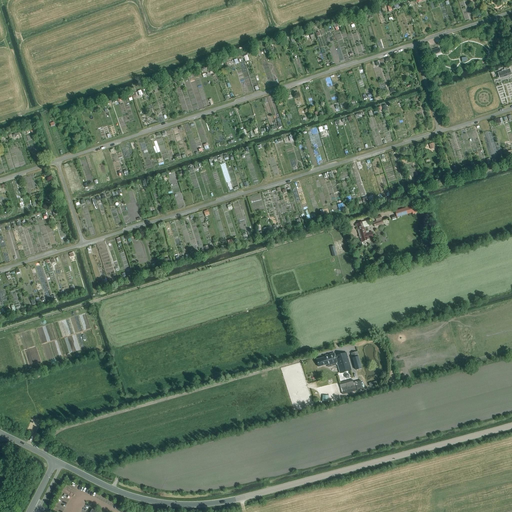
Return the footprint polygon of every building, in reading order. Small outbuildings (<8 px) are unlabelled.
[(510,69),(498,73),(500,79),(511,75),(510,69)] [(283,125),(272,95),(264,98),(265,101),(264,102),(265,105),(266,105),(266,106),(265,106),(266,109),(268,108),(270,115),(273,113),(278,127),(283,125)] [(190,122),(184,124),(194,155),(205,152),(202,143),(197,145),(190,122)] [(464,136),(465,140),(474,138),(473,135),(478,134),(476,127),(471,128),(472,133),(467,134),(468,135),(464,136)] [(33,133),(25,135),(29,152),(37,150),(33,133)] [(83,190),(75,161),(68,163),(70,169),(66,170),(72,193),(83,190)] [(226,163),(221,164),(230,192),(235,190),(234,187),(238,186),(233,168),(228,169),(226,163)] [(168,174),(175,197),(183,195),(176,171),(168,174)] [(335,193),(339,192),(335,178),(329,180),(328,176),(324,177),(325,180),(321,181),(328,206),(337,203),(335,193)] [(420,212),(418,204),(395,211),(397,217),(412,213),(413,214),(420,212)] [(170,222),(165,224),(175,253),(188,249),(185,240),(181,242),(179,235),(174,236),(170,225),(171,225),(170,222)] [(367,239),(373,237),(372,232),(366,233),(365,227),(363,227),(362,222),(356,224),(362,242),(368,240),(367,239)] [(362,368),(358,356),(357,351),(351,353),(356,370),(362,368)] [(319,367),(327,364),(328,367),(338,365),(340,373),(351,370),(346,353),(335,356),(336,357),(333,358),(332,354),(325,356),(326,357),(317,360),(319,367)] [(363,388),(362,387),(361,380),(353,382),(353,380),(341,383),(343,394),(345,393),(363,388)]
